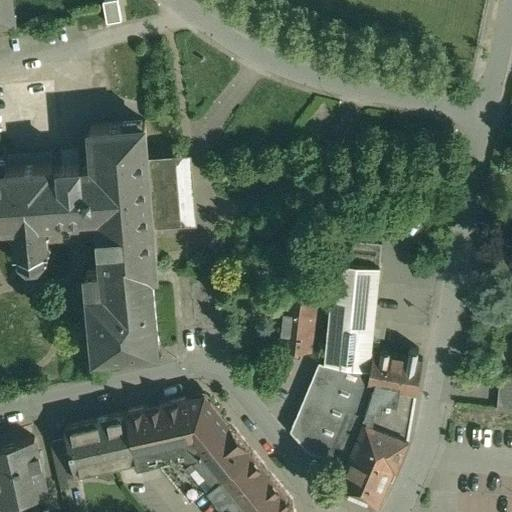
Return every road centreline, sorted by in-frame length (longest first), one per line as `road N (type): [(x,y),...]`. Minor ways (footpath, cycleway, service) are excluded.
road 1 (residential): [(392,511),(418,455),(484,115)]
road 2 (residential): [(324,511),(217,364),(0,418)]
road 3 (residential): [(172,0),(258,60),(326,84),(484,115)]
